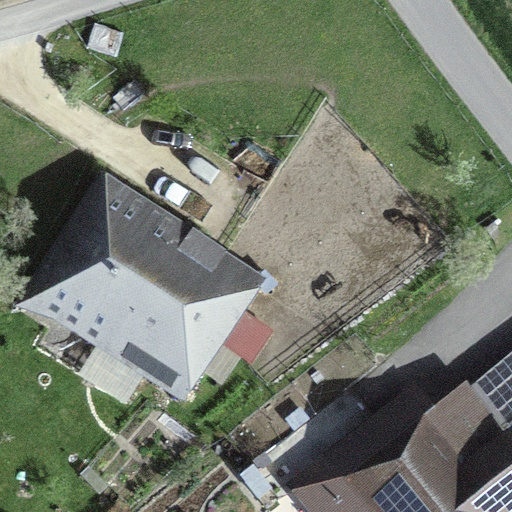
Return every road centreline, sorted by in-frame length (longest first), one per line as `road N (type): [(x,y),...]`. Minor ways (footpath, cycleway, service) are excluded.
road 1 (unclassified): [(511,161),(391,0)]
road 2 (unclassified): [(0,42),(150,0)]
